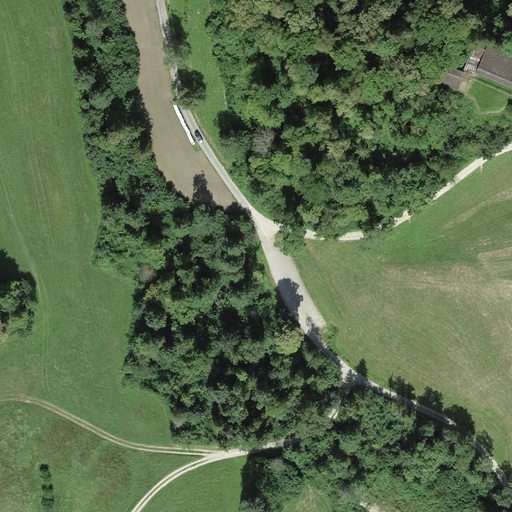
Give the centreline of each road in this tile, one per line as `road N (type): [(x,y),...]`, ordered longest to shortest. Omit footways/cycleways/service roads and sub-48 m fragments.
road 1 (track): [(511,507),(497,469),(471,442),(340,365),(308,330),(279,280),(259,220)]
road 2 (track): [(259,220),(322,235),(367,233),(511,146)]
road 3 (track): [(135,511),(179,471),(314,434),(353,373)]
road 4 (track): [(0,403),(20,397),(134,445),(225,454)]
